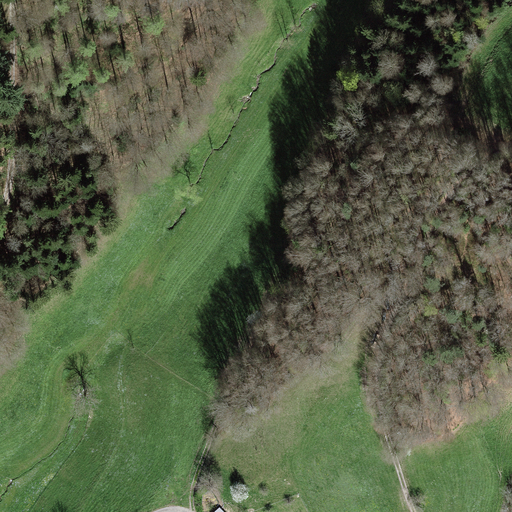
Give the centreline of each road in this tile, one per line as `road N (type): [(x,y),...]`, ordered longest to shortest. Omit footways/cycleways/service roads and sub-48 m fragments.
road 1 (track): [(415,511),(378,403),(376,353),(449,193),(511,144)]
road 2 (track): [(0,215),(10,170),(14,0)]
